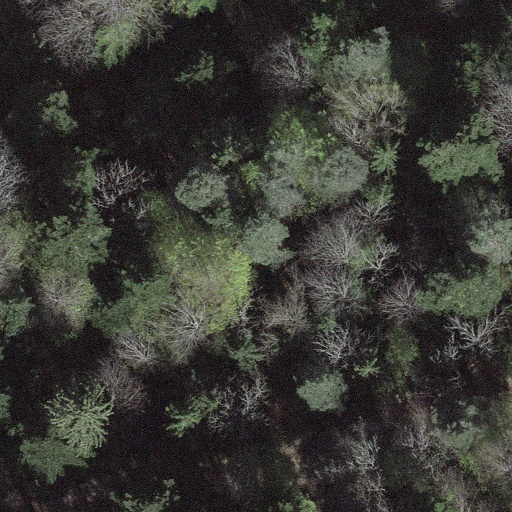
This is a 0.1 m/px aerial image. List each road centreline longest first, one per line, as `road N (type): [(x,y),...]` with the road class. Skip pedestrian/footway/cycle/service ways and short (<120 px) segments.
road 1 (track): [(511,395),(11,511)]
road 2 (track): [(0,127),(55,118),(107,67)]
